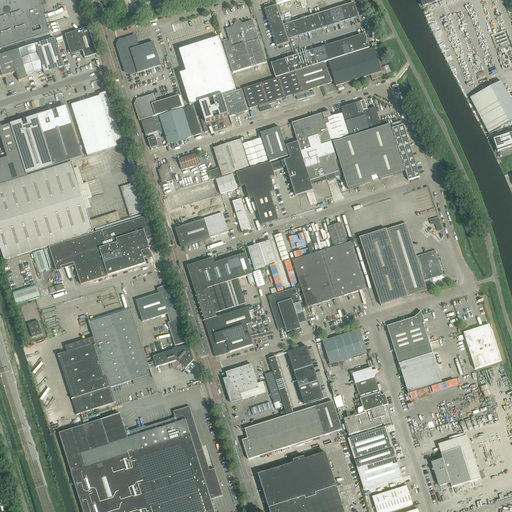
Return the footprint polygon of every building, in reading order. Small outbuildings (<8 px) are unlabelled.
[(45,4),(43,0),(0,0),(0,50),(50,34),(41,6),(45,4)] [(271,28),(271,29),(277,47),(276,47),(277,47),(289,43),(288,40),(299,37),(351,20),(358,18),(359,18),(354,3),(283,26),(277,6),(265,10),(265,11),(265,10),(271,28)] [(226,29),(230,42),(227,43),(224,44),(233,73),(266,63),(253,21),(243,24),(236,21),(235,24),(233,27),(226,29)] [(88,28),(65,35),(71,55),(83,51),(84,55),(85,59),(97,55),(91,37),(88,28)] [(271,64),(271,65),(276,79),(369,49),(365,34),(364,34),(357,37),(277,62),(271,64)] [(119,41),(117,46),(125,73),(130,75),(137,72),(138,73),(161,66),(154,43),(153,43),(151,43),(147,45),(143,46),(141,46),(141,47),(140,46),(140,45),(139,44),(138,44),(137,44),(136,41),(135,36),(119,41)] [(179,51),(186,73),(185,73),(182,74),(180,75),(189,103),(190,106),(236,91),(219,38),(217,39),(214,40),(210,41),(206,42),(202,44),(199,45),(195,46),(192,47),(188,48),(181,50),(179,51)] [(54,39),(35,45),(44,74),(63,68),(54,39)] [(374,48),(328,63),(336,87),(371,76),(372,80),(392,74),(390,66),(382,68),(379,60),(378,60),(374,48)] [(19,50),(0,56),(0,65),(4,77),(16,73),(19,82),(28,79),(19,50)] [(38,54),(22,59),(27,75),(43,70),(38,54)] [(309,90),(331,83),(325,64),(298,73),(305,94),(309,92),(309,90)] [(277,102),(276,101),(293,95),(294,97),(305,94),(298,73),(275,80),(244,90),(250,109),(258,106),(259,108),(277,102)] [(511,102),(501,82),(490,88),(509,123),(511,121),(511,102)] [(242,90),(223,96),(230,117),(237,115),(237,116),(240,116),(239,114),(243,113),(248,112),(242,90)] [(100,97),(71,106),(87,157),(118,148),(116,143),(123,141),(124,144),(121,136),(119,132),(118,127),(116,123),(118,122),(111,104),(110,104),(106,93),(99,95),(100,97)] [(138,101),(136,105),(141,121),(183,108),(179,96),(178,96),(174,98),(169,99),(165,100),(161,102),(158,103),(158,100),(157,100),(156,100),(155,100),(154,99),(154,96),(146,98),(138,101)] [(223,96),(199,104),(203,116),(205,124),(229,116),(229,118),(230,118),(230,117),(223,96)] [(360,102),(341,108),(350,137),(381,127),(375,107),(367,110),(365,101),(360,102)] [(183,109),(192,137),(201,134),(196,118),(200,117),(203,116),(199,104),(185,108),(183,109)] [(38,116),(54,167),(82,158),(66,107),(38,116)] [(183,109),(159,117),(163,130),(168,145),(192,137),(183,109)] [(322,114),(331,143),(349,137),(342,114),(331,117),(329,112),(322,114)] [(298,143),(286,146),(289,156),(331,143),(322,114),(292,124),(298,143)] [(11,125),(13,132),(15,140),(18,147),(20,154),(27,176),(54,167),(38,116),(11,125)] [(154,118),(141,122),(145,136),(147,136),(154,133),(163,130),(159,117),(154,118)] [(11,125),(0,128),(0,134),(1,136),(13,132),(11,125)] [(389,126),(333,143),(342,171),(348,190),(373,182),(371,175),(378,173),(380,180),(404,172),(389,126)] [(409,181),(420,178),(403,126),(392,129),(408,181),(409,181)] [(288,156),(279,128),(260,134),(269,162),(288,156)] [(13,132),(1,136),(3,144),(15,140),(13,132)] [(148,140),(151,149),(150,149),(150,150),(158,147),(157,142),(154,133),(147,136),(148,139),(148,140)] [(511,134),(493,140),(497,152),(502,151),(508,149),(511,147),(511,134)] [(243,145),(250,168),(269,162),(262,139),(243,145)] [(15,140),(3,144),(5,151),(18,147),(15,140)] [(219,169),(209,172),(212,180),(250,168),(241,140),(213,149),(219,169)] [(290,159),(284,161),(286,168),(295,197),(313,191),(311,184),(312,183),(328,178),(329,181),(336,179),(335,176),(341,174),(336,160),(331,143),(289,156),(290,159)] [(18,147),(5,151),(7,158),(20,154),(18,147)] [(7,158),(0,160),(0,166),(5,183),(27,176),(20,154),(7,158)] [(193,167),(201,165),(197,154),(178,160),(182,171),(193,167)] [(286,168),(284,161),(271,165),(273,171),(286,168)] [(72,163),(0,186),(0,246),(5,261),(94,233),(93,229),(120,220),(118,213),(90,221),(72,163)] [(271,163),(236,174),(240,188),(245,186),(249,200),(254,199),(262,226),(267,225),(279,221),(270,193),(275,192),(270,178),(275,177),(273,171),(271,165),(271,163)] [(167,164),(161,166),(161,167),(162,168),(161,169),(158,170),(162,183),(166,181),(168,181),(168,182),(173,181),(171,175),(170,175),(167,164)] [(225,178),(229,192),(237,189),(233,175),(225,178)] [(216,180),(221,195),(229,192),(225,178),(216,180)] [(133,184),(121,188),(130,217),(142,213),(133,184)] [(241,200),(233,202),(242,232),(251,229),(241,200)] [(222,214),(210,218),(216,237),(228,233),(222,214)] [(147,258),(151,257),(150,254),(149,251),(150,250),(146,238),(154,236),(148,217),(49,248),(57,272),(62,271),(61,267),(74,263),(81,285),(146,265),(144,259),(147,258)] [(210,218),(205,220),(211,239),(216,237),(210,218)] [(438,218),(430,221),(431,225),(435,223),(438,232),(442,230),(438,218)] [(191,224),(197,243),(211,239),(205,220),(191,224)] [(325,220),(311,225),(320,251),(334,247),(328,228),(325,220)] [(191,224),(175,229),(181,248),(197,243),(191,224)] [(341,224),(328,228),(334,247),(347,243),(341,224)] [(424,282),(443,275),(436,251),(416,257),(406,224),(360,239),(360,238),(359,238),(381,306),(381,305),(402,299),(405,298),(427,291),(424,282)] [(311,225),(301,228),(310,255),(320,251),(311,225)] [(281,234),(274,236),(282,262),(289,260),(281,234)] [(271,241),(248,248),(255,271),(278,264),(271,241)] [(362,290),(366,289),(351,242),(292,261),(307,308),(336,299),(337,299),(362,290)] [(50,270),(44,251),(32,255),(38,274),(50,270)] [(213,258),(187,267),(195,293),(238,279),(252,275),(246,254),(215,264),(213,258)] [(289,275),(295,274),(291,264),(286,266),(289,275)] [(261,271),(253,273),(258,287),(265,285),(261,271)] [(238,279),(195,293),(198,301),(199,305),(203,317),(203,318),(204,322),(217,318),(216,314),(246,304),(240,287),(238,280),(238,279)] [(168,314),(171,323),(168,324),(175,346),(175,347),(188,342),(187,342),(176,307),(177,307),(170,285),(156,289),(158,294),(136,301),(143,322),(168,314)] [(36,286),(13,293),(16,304),(40,296),(36,286)] [(295,288),(268,297),(278,331),(285,329),(287,333),(301,329),(299,324),(306,322),(295,288)] [(249,312),(253,310),(252,306),(217,318),(204,322),(216,358),(253,346),(247,325),(252,323),(249,312)] [(67,353),(58,356),(76,415),(77,416),(115,403),(116,403),(111,388),(133,381),(151,375),(150,371),(150,370),(148,366),(155,364),(156,368),(176,362),(184,369),(185,370),(194,361),(191,351),(189,346),(187,346),(186,347),(186,346),(180,348),(180,347),(172,350),(173,351),(156,356),(153,357),(154,362),(148,364),(130,309),(130,308),(129,308),(90,321),(89,321),(89,322),(88,322),(88,323),(89,323),(93,338),(94,339),(66,348),(67,353)] [(423,324),(425,324),(422,316),(421,312),(415,318),(387,327),(395,354),(396,354),(399,365),(408,394),(442,383),(433,354),(429,343),(423,324)] [(38,322),(28,325),(32,338),(42,335),(38,322)] [(489,325),(464,333),(475,370),(501,362),(489,325)] [(323,343),(321,343),(322,344),(323,344),(330,365),(367,353),(360,330),(322,342),(323,343)] [(310,356),(307,347),(297,350),(300,359),(310,356)] [(300,359),(297,350),(288,353),(290,362),(300,359)] [(311,361),(310,356),(300,359),(302,364),(311,361)] [(278,364),(276,357),(269,359),(271,366),(278,364)] [(302,364),(300,359),(290,362),(292,367),(302,364)] [(313,366),(311,361),(302,364),(303,369),(313,366)] [(303,369),(302,364),(292,367),(294,372),(303,369)] [(258,384),(251,365),(221,375),(230,404),(232,404),(243,401),(241,395),(259,389),(258,384)] [(315,372),(313,366),(303,369),(305,375),(315,372)] [(305,375),(303,369),(294,372),(295,378),(305,375)] [(371,369),(352,375),(360,400),(379,394),(379,393),(383,391),(381,385),(377,386),(374,377),(378,373),(377,371),(372,372),(371,369)] [(316,377),(315,372),(305,375),(307,380),(316,377)] [(267,374),(265,375),(274,404),(280,402),(281,402),(272,373),(267,374)] [(307,380),(305,375),(295,378),(297,383),(307,380)] [(318,382),(316,377),(307,380),(308,385),(318,382)] [(308,385),(307,380),(297,383),(299,388),(308,385)] [(320,387),(318,382),(308,385),(310,390),(320,387)] [(261,383),(258,384),(259,389),(241,395),(243,401),(264,394),(267,393),(263,383),(261,383)] [(37,386),(42,401),(48,399),(43,384),(37,386)] [(310,390),(308,385),(299,388),(300,393),(310,390)] [(321,393),(320,387),(310,390),(312,396),(321,393)] [(312,396),(310,390),(300,393),(302,399),(312,396)] [(323,399),(323,398),(321,393),(312,396),(314,402),(323,399)] [(386,416),(385,415),(383,407),(388,405),(387,403),(385,395),(381,396),(380,393),(360,400),(364,413),(343,420),(345,424),(342,425),(344,430),(347,429),(349,436),(382,426),(380,418),(386,416)] [(314,402),(312,396),(302,399),(304,404),(304,405),(314,402)] [(248,439),(242,441),(248,460),(325,436),(342,431),(333,402),(316,407),(294,414),(287,416),(245,430),(248,439)] [(270,403),(251,409),(253,415),(272,409),(270,403)] [(212,499),(223,496),(214,469),(210,471),(189,407),(173,412),(175,418),(146,428),(145,427),(126,433),(123,424),(124,424),(122,420),(123,419),(120,414),(101,420),(59,434),(71,473),(72,474),(71,474),(83,511),(214,511),(214,510),(212,505),(214,504),(212,499)] [(386,427),(348,439),(357,468),(366,465),(395,456),(393,450),(388,433),(386,428),(386,427)] [(443,459),(431,463),(433,468),(432,471),(434,472),(438,486),(440,487),(450,483),(452,488),(471,482),(460,448),(441,454),(443,459)] [(258,475),(269,511),(344,511),(339,494),(326,454),(305,460),(303,457),(293,460),(294,464),(258,475)] [(402,478),(402,477),(395,456),(357,468),(364,490),(402,478)] [(409,494),(408,491),(407,487),(372,497),(376,511),(392,511),(413,506),(410,496),(410,493),(409,494)]
